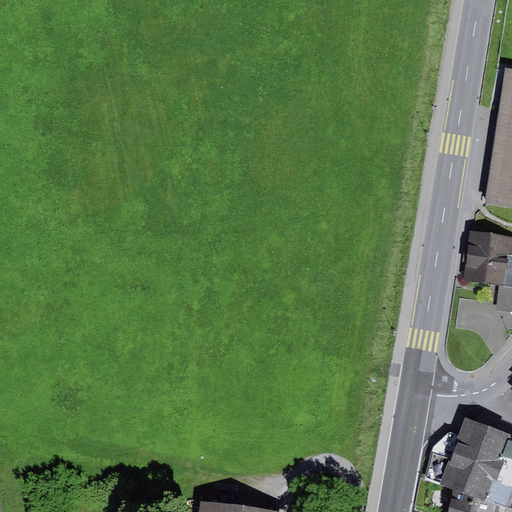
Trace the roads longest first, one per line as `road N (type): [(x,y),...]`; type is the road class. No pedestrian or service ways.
road 1 (secondary): [(479,0),(413,392)]
road 2 (secondary): [(413,392),(392,511)]
